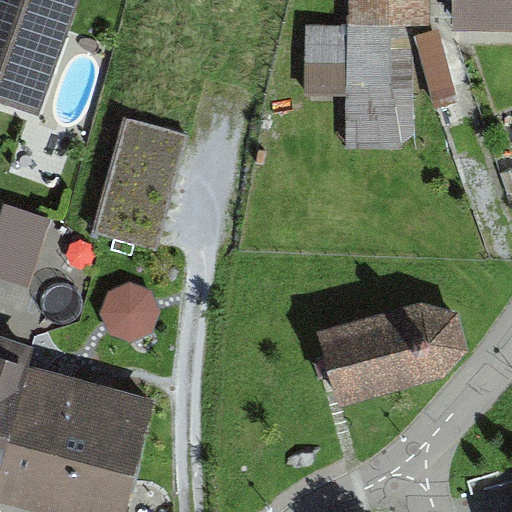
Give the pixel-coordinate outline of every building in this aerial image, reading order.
[(0,0),(0,100),(41,115),(81,0),(0,0)] [(430,24),(430,0),(349,0),(349,24),(308,26),(306,96),(347,96),(346,150),(400,152),(418,135),(416,66),(405,26),(430,24)] [(511,27),(511,0),(453,0),(453,28),(511,27)] [(440,30),(416,36),(435,100),(458,93),(440,30)] [(190,135),(125,117),(94,232),(158,250),(190,135)] [(52,219),(5,204),(0,219),(0,277),(29,287),(52,219)] [(470,349),(459,313),(423,300),(320,329),(328,357),(335,380),(342,407),(444,378),(470,349)] [(0,497),(50,511),(129,511),(158,399),(32,364),(37,347),(0,334),(0,497)] [(335,380),(328,357),(317,365),(321,379),(335,380)]
